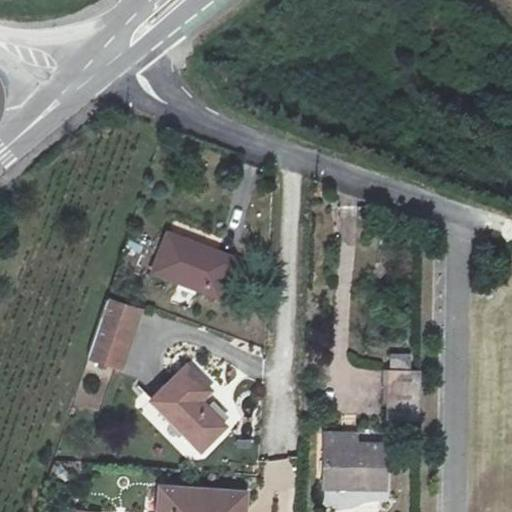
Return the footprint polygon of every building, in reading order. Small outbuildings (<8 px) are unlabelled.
[(229,258),(163,235),(150,271),(217,295),(229,258)] [(102,302),(84,358),(118,369),(137,313),(102,302)] [(390,378),(406,378),(407,355),(389,354),(389,378),(390,378)] [(210,391),(185,367),(151,402),(200,452),(225,426),(201,402),(210,391)] [(418,378),(406,378),(390,378),(388,428),(417,429),(418,378)] [(386,451),(325,448),(322,491),(385,494),(386,451)] [(237,511),(239,496),(158,489),(156,511),(237,511)]
